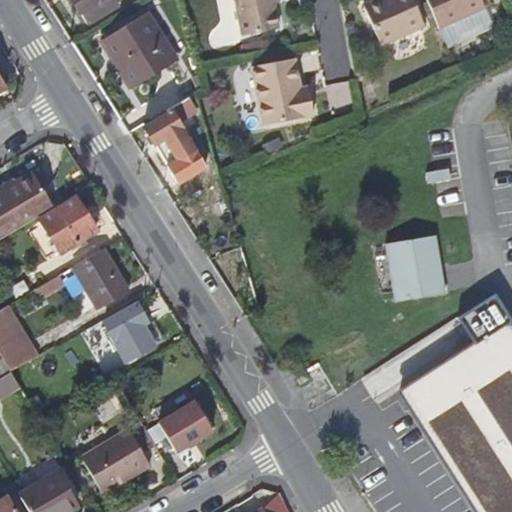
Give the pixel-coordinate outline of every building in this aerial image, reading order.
[(74,0),(89,24),(126,2),(124,0),(74,0)] [(283,31),(279,7),(277,0),(239,0),(247,38),(283,31)] [(431,27),(418,0),(382,0),(369,6),(388,47),(431,27)] [(491,10),(486,0),(431,0),(445,31),(491,10)] [(174,58),(145,13),(100,40),(130,86),(174,58)] [(273,50),(272,43),(259,45),(261,53),(273,50)] [(317,98),(309,100),(307,91),(301,61),(258,70),(270,128),(321,118),(317,98)] [(317,98),(315,89),(307,91),(309,100),(317,98)] [(187,97),(170,108),(172,111),(145,128),(180,183),(206,166),(175,116),(191,105),(187,97)] [(0,238),(55,207),(33,172),(0,192),(0,238)] [(96,230),(77,197),(41,219),(60,252),(96,230)] [(446,288),(437,231),(388,239),(397,296),(446,288)] [(129,291),(104,247),(74,265),(99,308),(129,291)] [(62,278),(59,273),(38,286),(40,291),(62,278)] [(150,320),(137,301),(101,322),(123,362),(155,345),(144,326),(150,320)] [(511,511),(511,317),(511,316),(400,387),(477,511),(511,511)] [(0,352),(2,355),(12,372),(36,358),(10,317),(0,323),(0,352)] [(0,378),(12,372),(2,355),(0,356),(0,378)] [(311,369),(301,356),(293,362),(303,376),(311,369)] [(37,395),(29,400),(36,412),(44,407),(37,395)] [(216,429),(197,400),(161,422),(180,451),(216,429)] [(127,422),(130,428),(142,421),(139,415),(127,422)] [(145,453),(158,445),(142,421),(130,428),(83,456),(105,493),(152,465),(145,453)] [(21,495),(32,511),(69,511),(79,507),(57,473),(21,495)] [(0,501),(0,511),(17,511),(8,496),(0,501)]
